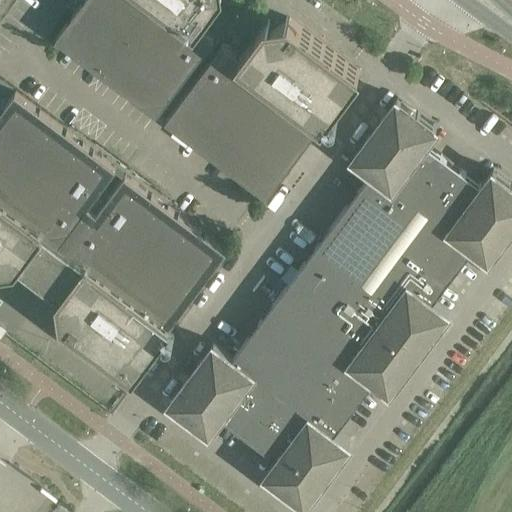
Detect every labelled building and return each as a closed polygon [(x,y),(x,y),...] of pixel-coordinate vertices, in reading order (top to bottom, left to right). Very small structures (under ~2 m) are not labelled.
[(197,22),(214,0),(84,0),(74,14),(57,36),(125,87),(157,112),(214,35),(197,22)] [(331,109),(360,70),(289,17),(288,17),(287,17),(286,17),(286,18),(278,20),(270,21),(270,20),(269,19),(268,19),(268,20),(267,21),(241,55),(224,42),(167,119),(202,145),(258,187),(267,194),(285,170),(302,148),(326,116),(331,109)] [(59,243),(116,167),(92,148),(16,91),(0,111),(0,266),(13,265),(13,266),(14,266),(15,266),(15,265),(16,265),(20,260),(42,230),(59,243)] [(403,96),(400,99),(408,104),(415,110),(417,107),(403,96)] [(434,124),(415,110),(408,104),(400,99),(397,97),(365,140),(353,156),(355,157),(357,158),(364,164),(373,170),(393,185),(426,142),(427,139),(437,127),(434,124)] [(327,117),(330,119),(331,120),(332,120),(333,120),(334,120),(335,120),(336,120),(337,119),(338,118),(339,116),(339,114),(338,112),(337,111),(336,110),(335,110),(334,110),(333,110),(332,110),(331,109),(326,116),(327,117)] [(320,126),(311,138),(318,143),(327,131),(320,126)] [(449,228),(482,184),(461,168),(454,163),(447,158),(426,142),(393,185),(449,228)] [(448,155),(447,158),(454,163),(461,168),(463,166),(448,155)] [(126,173),(116,167),(59,243),(68,250),(126,173)] [(489,257),(506,235),(511,226),(511,182),(493,169),(484,182),(482,184),(449,228),(474,246),(476,247),(489,257)] [(474,246),(449,228),(393,185),(373,170),(359,188),(352,198),(345,207),(446,283),(474,246)] [(173,321),(226,249),(157,197),(126,173),(68,250),(86,263),(63,293),(60,297),(60,298),(59,299),(59,300),(60,301),(61,301),(63,316),(62,317),(62,318),(62,319),(63,319),(63,320),(134,373),(164,332),(169,326),(173,321)] [(446,283),(345,207),(338,216),(332,225),(323,236),(317,244),(418,320),(433,300),(446,283)] [(42,230),(20,260),(41,276),(63,293),(86,263),(68,250),(59,243),(42,230)] [(418,320),(317,244),(310,254),(302,264),(289,281),(390,357),(404,339),(418,320)] [(390,357),(289,281),(288,283),(268,310),(261,319),(363,394),(375,378),(390,357)] [(420,350),(421,348),(432,333),(449,311),(435,301),(433,300),(418,320),(404,339),(420,350)] [(363,394),(261,319),(254,328),(247,338),(234,356),(254,371),(311,413),(335,431),(363,394)] [(169,336),(173,334),(174,330),(172,326),(169,326),(164,332),(166,335),(169,336)] [(435,335),(432,333),(421,348),(424,350),(435,335)] [(390,389),(407,367),(418,353),(420,350),(404,339),(390,357),(375,378),(378,380),(390,389)] [(170,400),(173,403),(180,408),(188,413),(210,430),(216,421),(220,417),(222,415),(254,371),(234,356),(214,341),(170,400)] [(420,354),(418,353),(407,367),(410,369),(420,354)] [(222,415),(242,430),(250,436),(257,441),(278,457),(311,413),(254,371),(222,415)] [(186,416),(188,413),(180,408),(173,403),(171,405),(186,416)] [(306,502),(323,480),(334,465),(350,443),(337,433),(335,431),(311,413),(278,457),(276,459),(266,472),(306,502)] [(255,444),(257,441),(250,436),(242,430),(241,433),(255,444)] [(336,467),(334,465),(323,480),(325,482),(336,467)]
